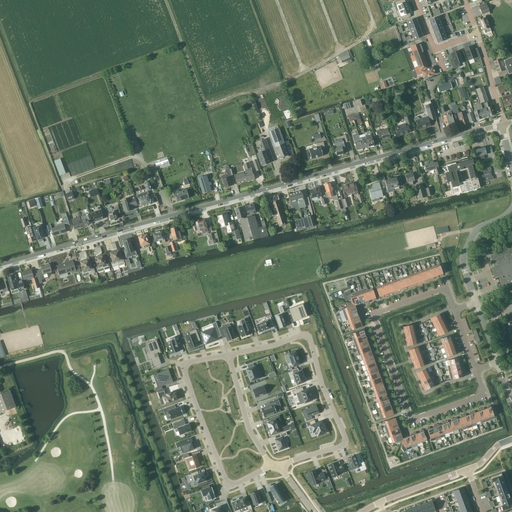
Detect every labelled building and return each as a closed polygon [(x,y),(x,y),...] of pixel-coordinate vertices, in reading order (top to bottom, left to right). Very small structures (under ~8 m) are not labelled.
[(403,0),(400,0),(393,3),(396,12),(409,7),(407,2),(405,3),(403,0)] [(492,32),(486,15),(490,14),(487,6),(480,8),(482,15),(482,14),(484,18),(482,18),(482,16),(478,18),(481,27),(481,26),(483,30),(484,30),(485,34),(492,32)] [(409,7),(396,12),(398,17),(401,16),(402,20),(410,17),(409,13),(411,12),(409,7)] [(442,25),(432,29),(434,33),(443,30),(442,25)] [(443,30),(434,33),(435,38),(445,34),(443,30)] [(445,34),(435,38),(437,42),(447,39),(445,34)] [(428,66),(420,43),(410,47),(414,58),(415,58),(418,69),(416,70),(415,70),(417,76),(419,75),(422,74),(423,75),(422,76),(423,78),(424,77),(424,78),(436,74),(433,67),(429,68),(428,66)] [(472,45),(464,48),(464,50),(468,61),(473,59),(474,62),(481,59),(477,48),(474,49),(472,45)] [(459,52),(459,50),(451,53),(452,58),(449,59),(453,69),(460,67),(459,64),(464,63),(459,52)] [(348,54),(340,58),(342,63),(351,59),(348,54)] [(498,73),(506,70),(502,58),(494,61),(498,73)] [(461,72),(454,74),(455,78),(458,77),(461,84),(464,83),(461,72)] [(464,86),(458,88),(462,100),(467,98),(464,86)] [(481,103),(488,101),(483,87),(476,89),(480,103),(481,103)] [(511,102),(511,93),(507,95),(507,94),(502,96),(506,106),(511,104),(511,103),(511,102)] [(360,100),(357,101),(358,103),(361,113),(367,111),(364,101),(363,99),(360,100)] [(430,120),(436,118),(430,101),(426,102),(427,105),(425,105),(430,120)] [(483,108),(485,117),(494,115),(491,106),(490,107),(488,102),(484,104),(485,107),(486,106),(486,107),(483,108)] [(480,103),(473,105),(476,111),(475,111),(474,111),(477,120),(485,117),(483,108),(481,103),(480,103)] [(448,115),(443,116),(447,127),(451,126),(455,125),(452,114),(451,111),(447,112),(448,115)] [(461,125),(468,123),(465,111),(458,113),(461,125)] [(469,113),(469,112),(466,112),(470,122),(475,121),(472,112),(469,113)] [(397,136),(408,133),(407,132),(410,131),(409,127),(413,125),(409,115),(404,117),(406,123),(394,127),(397,136)] [(431,126),(428,117),(419,119),(419,118),(417,117),(415,118),(414,118),(415,121),(416,122),(419,130),(431,126)] [(284,142),(279,128),(269,131),(279,159),(289,155),(285,146),(289,144),(288,141),(284,142)] [(390,138),(387,129),(381,131),(380,130),(377,131),(379,137),(382,136),(383,141),(386,140),(386,139),(390,138)] [(360,140),(363,148),(368,147),(365,136),(365,135),(361,136),(361,137),(362,140),(360,140)] [(371,135),(365,136),(368,147),(374,145),(371,135)] [(363,148),(360,140),(360,138),(354,140),(357,150),(363,148)] [(264,151),(257,153),(261,166),(274,162),(266,139),(260,141),(264,151)] [(317,147),(308,149),(311,159),(323,156),(322,151),(325,150),(323,142),(316,144),(317,147)] [(344,154),(342,149),(345,148),(344,144),(338,146),(339,148),(338,148),(338,147),(336,148),(336,149),(335,149),(337,155),(344,154)] [(485,147),(476,150),(478,160),(484,158),(483,155),(487,154),(487,153),(489,153),(489,154),(492,153),(491,147),(485,148),(485,147)] [(167,157),(155,161),(156,163),(155,164),(156,167),(159,166),(160,168),(170,165),(167,157)] [(443,174),(445,182),(449,181),(450,182),(449,182),(452,194),(453,195),(461,193),(473,190),(473,189),(480,188),(477,178),(476,177),(477,177),(474,166),(473,166),(473,165),(474,164),(472,157),(467,159),(467,157),(462,158),(462,159),(462,160),(458,161),(459,164),(456,164),(455,163),(446,165),(448,171),(448,173),(443,174)] [(247,163),(245,158),(242,160),(243,164),(245,170),(247,169),(247,171),(245,172),(247,180),(247,181),(255,179),(252,170),(251,167),(251,168),(249,163),(247,163)] [(60,176),(66,173),(60,159),(54,161),(60,176)] [(426,172),(427,171),(428,172),(429,171),(430,171),(435,169),(436,175),(440,174),(437,162),(433,163),(433,161),(424,164),(425,167),(424,168),(425,171),(426,171),(426,172)] [(228,168),(228,166),(225,167),(226,169),(225,175),(221,176),(222,179),(223,182),(223,181),(225,187),(231,185),(230,182),(231,181),(229,175),(231,175),(235,174),(233,168),(229,169),(229,168),(228,168)] [(490,167),(480,170),(482,178),(485,177),(485,178),(487,178),(488,181),(494,179),(493,176),(492,176),(490,171),(491,171),(490,167)] [(237,183),(247,180),(245,172),(234,175),(237,183)] [(415,184),(414,181),(415,181),(413,173),(405,175),(407,183),(410,182),(411,185),(415,184)] [(207,175),(198,178),(203,194),(212,191),(207,175)] [(391,179),(394,191),(400,189),(399,188),(402,187),(399,177),(397,178),(396,178),(391,179)] [(388,193),(394,191),(391,179),(385,181),(385,182),(382,182),(385,192),(388,191),(388,193)] [(369,189),(372,199),(372,200),(373,200),(375,200),(375,199),(375,198),(383,196),(379,182),(375,183),(376,186),(373,187),(373,188),(369,189)] [(325,185),(327,192),(325,193),(327,197),(332,196),(333,200),(338,199),(335,190),(333,191),(331,183),(328,184),(328,183),(326,184),(325,185)] [(349,184),(352,195),(358,193),(355,183),(349,184)] [(345,197),(352,195),(349,184),(342,186),(345,197)] [(423,187),(423,186),(423,185),(416,186),(419,199),(426,197),(427,196),(425,187),(423,187)] [(318,198),(322,197),(319,186),(315,187),(316,188),(310,190),(312,198),(318,197),(318,198)] [(189,198),(187,189),(179,192),(179,190),(175,191),(178,201),(189,198)] [(301,191),(295,193),(297,201),(300,200),(301,203),(304,202),(303,199),(304,199),(301,191)] [(148,192),(137,195),(137,198),(138,198),(141,207),(152,204),(149,194),(148,192)] [(295,193),(289,195),(291,203),(292,207),(297,205),(296,201),(297,201),(295,193)] [(287,224),(279,200),(277,195),(270,197),(271,202),(279,227),(287,224)] [(44,207),(41,197),(35,199),(38,208),(44,207)] [(133,206),(137,205),(134,197),(122,200),(125,212),(133,209),(132,206),(133,205),(133,206)] [(338,210),(345,207),(343,199),(336,201),(338,210)] [(261,221),(263,226),(258,228),(255,216),(253,216),(252,214),(256,213),(254,204),(245,207),(248,217),(244,219),(243,217),(245,217),(243,207),(235,209),(238,220),(240,220),(246,242),(269,236),(264,221),(261,221)] [(112,207),(107,209),(111,221),(118,219),(117,214),(120,213),(118,205),(114,206),(115,208),(112,209),(112,207)] [(101,210),(91,213),(94,222),(104,218),(101,210)] [(81,221),(83,227),(89,225),(88,220),(91,219),(89,214),(81,216),(82,221),(81,221)] [(221,216),(218,216),(219,220),(219,221),(219,223),(221,224),(221,227),(226,225),(227,226),(228,230),(229,232),(235,230),(234,228),(234,227),(232,222),(229,223),(226,214),(224,215),(223,214),(222,214),(221,215),(221,216)] [(313,215),(303,218),(306,228),(316,225),(313,215)] [(57,224),(58,227),(60,234),(66,232),(65,226),(69,225),(67,217),(62,218),(63,223),(57,224)] [(83,227),(81,221),(80,217),(71,219),(74,229),(83,227)] [(297,228),(305,226),(302,218),(295,221),(297,228)] [(208,232),(205,220),(199,221),(198,220),(196,221),(196,222),(197,226),(195,226),(195,227),(195,230),(196,231),(198,230),(198,231),(201,230),(201,231),(202,231),(203,233),(208,232)] [(38,226),(33,228),(37,240),(39,240),(42,239),(43,238),(40,230),(42,229),(44,228),(43,225),(42,221),(37,222),(38,226)] [(60,234),(58,227),(52,229),(50,224),(47,226),(49,231),(52,230),(54,236),(60,234)] [(35,240),(30,227),(25,228),(27,233),(29,232),(30,234),(27,234),(30,242),(35,240)] [(171,229),(174,240),(174,243),(178,242),(181,241),(181,238),(179,232),(178,232),(177,227),(175,228),(174,227),(172,227),(171,229)] [(155,242),(162,240),(163,243),(165,242),(165,239),(162,230),(153,233),(155,242)] [(149,244),(147,234),(144,235),(139,236),(141,246),(149,244)] [(129,239),(127,239),(125,240),(125,241),(123,242),(126,249),(124,250),(127,258),(137,255),(135,247),(134,247),(131,239),(129,240),(129,239)] [(112,243),(119,266),(125,264),(123,259),(122,259),(119,250),(117,250),(115,242),(112,243)] [(113,268),(119,266),(112,243),(109,244),(111,250),(112,250),(112,252),(110,252),(113,262),(111,263),(113,268)] [(97,248),(104,270),(110,268),(109,263),(107,264),(104,254),(102,255),(101,253),(102,253),(100,247),(97,248)] [(511,247),(491,256),(495,267),(491,268),(495,277),(499,276),(504,289),(511,285),(511,247)] [(98,272),(104,270),(97,248),(94,249),(96,255),(97,254),(98,256),(95,257),(98,267),(97,267),(98,272)] [(82,252),(89,275),(95,273),(94,268),(92,268),(89,259),(87,259),(86,258),(87,257),(85,251),(82,252)] [(83,277),(89,275),(82,252),(79,253),(81,261),(80,261),(83,271),(82,272),(83,277)] [(76,272),(73,260),(65,263),(57,266),(60,275),(71,272),(72,274),(76,272)] [(35,271),(38,281),(38,284),(42,283),(41,280),(45,279),(43,275),(47,274),(47,276),(52,275),(51,272),(52,271),(50,264),(41,267),(42,269),(35,271)] [(440,264),(435,266),(438,276),(443,274),(440,264)] [(24,280),(34,277),(31,269),(21,272),(24,280)] [(18,282),(16,274),(8,276),(8,278),(9,281),(12,290),(18,288),(19,290),(25,288),(23,280),(18,282)] [(402,275),(398,277),(399,279),(402,289),(407,287),(403,277),(402,275)] [(0,279),(0,294),(1,294),(0,291),(3,291),(3,292),(8,291),(6,283),(3,284),(2,283),(1,279),(0,279)] [(379,297),(384,295),(381,286),(376,287),(379,297)] [(369,301),(371,300),(368,290),(367,288),(361,290),(366,303),(369,302),(369,301)] [(372,289),(368,290),(371,300),(373,299),(373,300),(376,299),(376,298),(372,289)] [(363,304),(366,303),(361,290),(356,292),(360,304),(363,303),(363,304)] [(351,294),(352,304),(355,306),(360,304),(356,292),(351,294)] [(287,309),(287,310),(291,319),(290,319),(291,323),(292,322),(291,320),(293,319),(294,321),(298,320),(306,317),(307,316),(306,315),(302,304),(287,310),(287,309)] [(355,306),(352,304),(342,310),(344,315),(357,311),(355,306)] [(346,321),(348,320),(360,316),(359,313),(358,313),(357,311),(344,315),(346,321)] [(439,314),(431,318),(433,323),(442,318),(440,314),(441,314),(440,313),(439,314)] [(282,314),(275,317),(279,328),(286,326),(285,321),(284,322),(283,318),(282,314)] [(348,320),(350,325),(361,321),(360,319),(361,319),(360,316),(348,320)] [(257,325),(259,332),(270,328),(269,325),(273,324),(270,317),(267,319),(267,321),(257,325)] [(242,324),(238,326),(242,337),(250,335),(248,330),(251,329),(247,318),(241,320),(242,324)] [(442,318),(433,323),(435,327),(444,323),(442,318)] [(511,318),(511,319),(505,321),(501,330),(503,337),(510,335),(511,340),(511,318)] [(361,323),(361,321),(350,325),(352,330),(362,326),(364,326),(363,323),(361,323)] [(214,328),(202,332),(206,344),(218,339),(216,333),(220,331),(216,322),(212,323),(214,328)] [(444,323),(435,327),(437,331),(446,327),(444,323)] [(225,325),(219,327),(223,338),(226,337),(227,341),(236,338),(232,326),(226,328),(225,325)] [(446,327),(437,331),(439,336),(448,332),(449,331),(448,331),(446,327)] [(188,335),(185,336),(190,348),(199,345),(198,341),(200,340),(196,329),(188,332),(188,335)] [(353,333),(355,338),(365,334),(365,333),(366,332),(365,329),(364,330),(353,333)] [(352,339),(354,344),(369,339),(368,336),(366,337),(365,334),(355,338),(352,339)] [(450,335),(441,339),(442,343),(452,340),(450,336),(451,335),(450,335)] [(180,351),(179,351),(178,347),(178,345),(180,345),(181,346),(181,345),(177,336),(178,336),(171,338),(172,340),(167,342),(167,343),(171,354),(180,351)] [(356,350),(369,345),(368,343),(370,342),(369,339),(354,344),(356,350)] [(156,340),(146,343),(149,353),(146,354),(148,360),(151,359),(154,367),(161,364),(158,354),(161,353),(156,340)] [(356,350),(358,355),(373,350),(371,347),(370,348),(369,345),(356,350)] [(409,350),(408,350),(408,351),(410,350),(411,355),(420,351),(419,347),(409,350)] [(455,349),(446,353),(447,357),(457,354),(458,354),(458,353),(456,354),(455,349)] [(362,360),(373,356),(372,353),(374,353),(373,350),(358,355),(360,361),(363,360),(362,360)] [(295,351),(288,354),(293,367),(300,364),(295,351)] [(364,365),(376,361),(375,358),(374,358),(373,356),(362,360),(363,360),(364,365)] [(458,358),(446,361),(447,366),(450,365),(459,363),(458,358),(459,358),(458,358)] [(424,360),(414,364),(416,368),(415,368),(415,369),(416,368),(425,365),(424,360)] [(366,370),(377,367),(376,364),(377,364),(376,361),(364,365),(366,370)] [(248,367),(245,368),(250,381),(258,378),(253,363),(247,365),(248,367)] [(366,370),(368,376),(380,371),(379,369),(378,369),(377,367),(366,370)] [(305,381),(301,371),(301,370),(299,371),(298,368),(292,370),(293,373),(293,374),(297,384),(297,385),(297,384),(305,382),(305,381)] [(418,372),(416,373),(417,373),(418,373),(420,377),(429,373),(426,368),(418,372)] [(158,387),(155,388),(156,391),(163,389),(162,386),(166,385),(168,384),(173,382),(168,369),(164,371),(164,373),(157,376),(159,381),(156,382),(158,387)] [(370,381),(381,377),(380,375),(381,374),(380,371),(368,376),(370,381)] [(429,373),(420,377),(422,381),(431,377),(429,373)] [(372,386),(384,382),(383,379),(382,380),(381,377),(370,381),(368,382),(370,387),(372,387),(372,386)] [(431,377),(422,381),(424,386),(433,381),(431,377)] [(433,381),(424,386),(426,390),(425,390),(425,391),(426,390),(435,386),(433,381)] [(374,392),(385,388),(384,386),(385,385),(384,382),(372,386),(372,387),(374,392)] [(264,386),(253,390),(256,397),(266,393),(264,386)] [(301,392),(305,403),(312,400),(310,396),(311,396),(310,393),(309,393),(308,389),(303,390),(302,387),(296,389),(297,393),(301,392)] [(376,397),(388,393),(387,390),(385,391),(385,388),(374,392),(376,397)] [(165,389),(157,392),(159,398),(163,397),(165,403),(170,402),(174,401),(174,400),(178,399),(175,392),(172,394),(171,392),(167,394),(166,393),(165,390),(165,389)] [(0,412),(16,407),(10,390),(0,394),(0,412)] [(378,403),(388,399),(388,396),(389,396),(388,393),(376,397),(378,403)] [(268,406),(261,409),(264,418),(277,413),(275,407),(280,405),(277,398),(267,402),(268,406)] [(380,408),(392,404),(391,401),(389,401),(388,399),(378,403),(380,408)] [(380,408),(377,408),(379,414),(382,413),(392,410),(391,407),(393,407),(392,404),(380,408)] [(174,405),(163,409),(165,415),(166,415),(169,414),(171,419),(183,415),(180,406),(175,408),(174,408),(173,406),(174,405)] [(316,405),(305,409),(308,417),(305,418),(306,421),(312,419),(311,416),(319,413),(316,405)] [(488,408),(486,408),(490,420),(495,419),(494,415),(491,407),(490,405),(487,406),(488,408)] [(486,422),(490,420),(486,408),(484,409),(484,408),(481,409),(486,422)] [(480,420),(481,424),(486,422),(481,409),(478,410),(479,411),(477,412),(480,420)] [(392,410),(382,413),(383,418),(395,414),(394,411),(393,411),(392,410)] [(475,422),(476,422),(480,420),(477,412),(475,412),(475,411),(472,412),(475,422)] [(477,425),(476,422),(475,422),(472,412),(469,413),(470,414),(468,415),(472,427),(477,425)] [(468,428),(472,427),(468,415),(466,416),(466,414),(463,415),(468,428)] [(271,421),(267,423),(269,427),(269,430),(270,430),(271,434),(283,430),(278,416),(279,416),(279,415),(270,419),(271,421)] [(463,430),(468,428),(463,415),(460,416),(461,418),(459,418),(462,427),(463,430)] [(386,426),(397,422),(396,420),(398,420),(397,417),(395,418),(385,421),(386,426)] [(457,428),(462,427),(459,418),(457,419),(456,417),(454,418),(457,428)] [(182,420),(173,424),(174,429),(175,429),(178,428),(179,431),(180,435),(184,433),(184,434),(188,433),(188,432),(191,431),(189,424),(186,425),(184,425),(182,420)] [(314,420),(306,423),(307,427),(310,426),(312,432),(316,430),(318,435),(325,433),(324,429),(325,428),(324,425),(323,426),(321,422),(316,424),(314,420)] [(448,432),(453,430),(450,421),(448,422),(447,421),(445,422),(448,432)] [(384,427),(386,432),(400,427),(399,424),(398,425),(397,422),(386,426),(384,427)] [(436,425),(441,438),(445,436),(444,433),(441,425),(439,425),(438,424),(436,425)] [(441,438),(436,425),(433,426),(434,427),(432,428),(435,437),(435,438),(436,440),(441,438)] [(390,437),(401,433),(400,431),(401,430),(400,427),(386,432),(388,438),(390,437)] [(429,427),(427,428),(427,430),(430,438),(429,438),(431,442),(436,440),(435,438),(435,437),(432,428),(430,429),(429,427)] [(419,433),(422,442),(427,440),(424,431),(423,429),(420,431),(421,432),(419,433)] [(281,437),(274,440),(278,451),(287,448),(283,436),(287,435),(286,432),(280,434),(281,437)] [(416,432),(413,433),(418,446),(423,444),(422,442),(419,433),(416,434),(416,432)] [(401,442),(403,438),(401,433),(390,437),(392,442),(401,441),(401,442)] [(412,446),(412,448),(418,446),(413,433),(410,434),(410,436),(408,437),(411,446),(412,446)] [(191,437),(176,443),(179,442),(179,443),(180,446),(181,446),(182,450),(183,452),(182,453),(183,453),(195,449),(195,448),(194,446),(194,445),(193,444),(192,445),(191,442),(192,442),(191,438),(191,437)] [(411,446),(408,437),(403,438),(401,442),(407,450),(412,448),(412,446),(411,446)] [(361,453),(356,455),(360,467),(365,465),(361,453)] [(197,454),(186,458),(190,470),(202,466),(197,454)] [(350,464),(347,465),(349,471),(352,470),(359,467),(354,456),(348,458),(350,464)] [(337,462),(328,465),(333,477),(341,474),(341,473),(345,472),(342,465),(338,467),(337,462)] [(315,470),(307,473),(312,485),(320,482),(320,481),(326,479),(323,472),(317,474),(315,470)] [(197,471),(190,474),(193,481),(193,482),(196,481),(197,483),(197,484),(198,484),(206,481),(205,477),(206,477),(204,472),(200,473),(200,474),(198,474),(197,471)] [(494,482),(504,478),(502,473),(492,477),(494,482)] [(494,482),(496,486),(506,483),(504,478),(494,482)] [(278,483),(270,489),(279,503),(287,498),(278,483)] [(508,487),(506,483),(496,486),(497,491),(508,487)] [(202,490),(201,491),(203,496),(207,495),(209,500),(215,498),(211,487),(212,487),(210,487),(209,485),(201,488),(202,490)] [(463,487),(453,491),(455,497),(465,493),(463,487)] [(508,487),(497,491),(499,496),(509,492),(508,487)] [(258,491),(250,494),(254,505),(262,502),(263,505),(266,504),(264,498),(261,499),(258,491)] [(501,501),(511,497),(509,492),(499,496),(501,501)] [(465,493),(455,497),(457,502),(467,498),(465,493)] [(501,501),(503,506),(511,502),(511,499),(511,497),(501,501)] [(245,498),(232,503),(235,511),(240,511),(239,509),(247,506),(248,509),(252,508),(249,501),(246,503),(245,498)] [(467,498),(457,502),(459,507),(469,503),(467,498)] [(432,501),(427,503),(430,511),(431,511),(436,510),(432,501)] [(511,502),(503,506),(504,510),(511,507),(511,502)] [(224,511),(221,503),(209,508),(210,511),(230,511),(231,511),(228,511),(224,511)] [(430,511),(427,503),(422,504),(424,511),(430,511)] [(469,503),(459,507),(461,511),(471,508),(469,503)]
